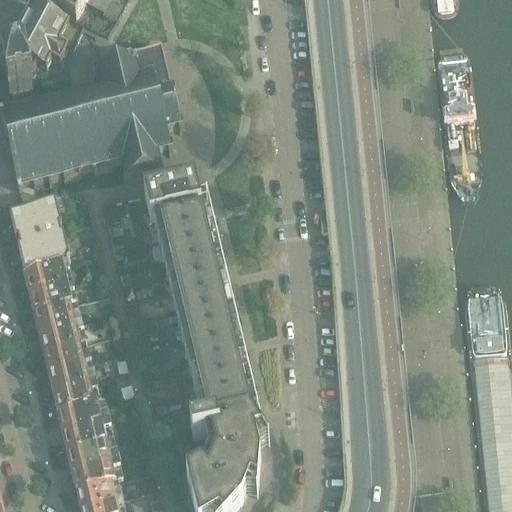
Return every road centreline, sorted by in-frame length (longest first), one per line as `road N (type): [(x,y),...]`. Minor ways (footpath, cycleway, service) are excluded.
road 1 (tertiary): [(366,511),(370,476),(326,0)]
road 2 (unclassified): [(430,511),(382,0)]
road 3 (unclassified): [(312,511),(272,0)]
road 4 (residential): [(29,511),(0,389)]
